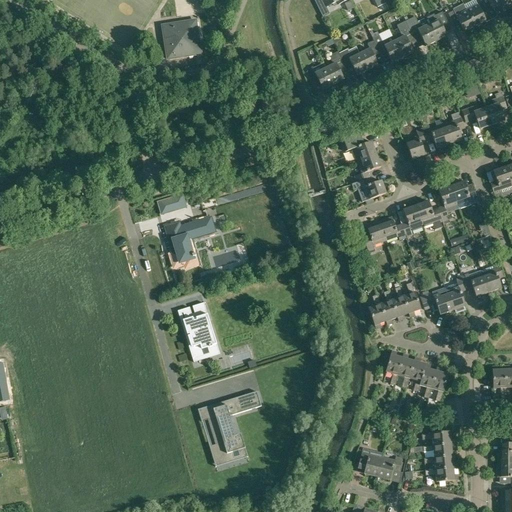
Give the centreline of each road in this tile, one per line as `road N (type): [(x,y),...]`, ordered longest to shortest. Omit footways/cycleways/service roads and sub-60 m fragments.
road 1 (unclassified): [(14,0),(132,78),(150,178)]
road 2 (residential): [(327,126),(319,102),(511,23)]
road 3 (residential): [(327,126),(511,43)]
road 4 (residential): [(150,178),(327,126)]
road 5 (track): [(141,105),(275,125),(294,136)]
road 6 (residential): [(0,222),(150,178)]
road 7 (residential): [(476,505),(430,496),(386,500),(338,486)]
